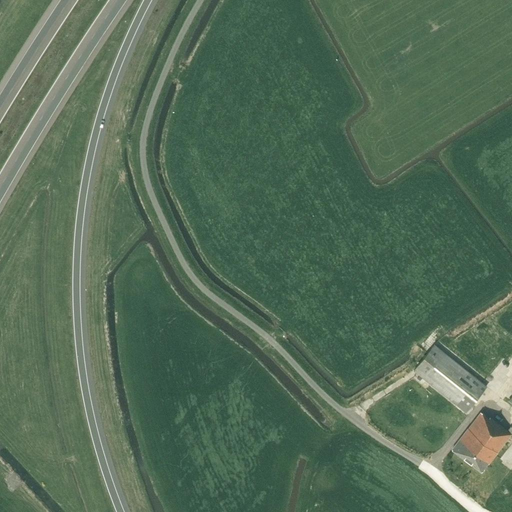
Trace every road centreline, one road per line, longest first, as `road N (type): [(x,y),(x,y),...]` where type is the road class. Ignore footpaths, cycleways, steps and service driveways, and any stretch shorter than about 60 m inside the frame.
road 1 (motorway): [(121,511),(82,369),(76,264),(94,139),(147,0)]
road 2 (unclassified): [(335,406),(193,278),(146,183),(143,133),(200,0)]
road 3 (motorway): [(0,187),(117,0)]
road 4 (motorway): [(69,0),(0,107)]
